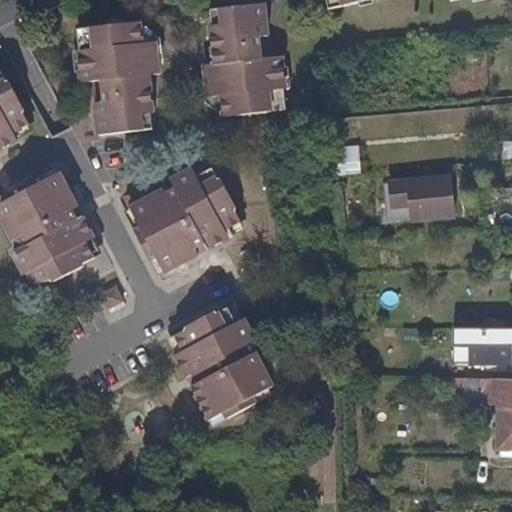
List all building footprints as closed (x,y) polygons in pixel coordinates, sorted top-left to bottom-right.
[(323,0),(328,18),(388,2),(387,0),(323,0)] [(262,6),(207,12),(209,32),(205,33),(208,58),(220,56),(222,69),(203,72),(205,82),(201,83),(203,104),(217,102),(220,124),(282,117),(280,95),(283,94),(281,71),(278,71),(276,59),(268,60),(262,6)] [(143,26),(80,34),(82,56),(79,56),(82,78),(85,79),(86,89),(95,89),(101,144),(154,137),(152,118),(156,117),(154,92),(142,93),(141,80),(159,77),(158,68),(161,67),(159,46),(146,47),(143,26)] [(508,37),(485,39),(490,101),(511,98),(511,82),(511,83),(509,52),(511,51),(511,41),(508,41),(508,37)] [(0,151),(17,143),(13,136),(29,127),(24,117),(26,114),(13,88),(10,87),(3,74),(0,75),(0,151)] [(334,174),(357,174),(357,144),(333,145),(334,174)] [(90,242),(80,221),(74,224),(70,216),(75,212),(57,176),(43,184),(41,179),(11,193),(14,198),(0,204),(0,211),(19,250),(10,255),(21,278),(26,275),(33,290),(49,282),(50,285),(79,271),(79,268),(91,262),(83,247),(90,242)] [(188,258),(191,264),(226,247),(222,239),(238,232),(232,219),(235,217),(222,192),(220,193),(211,178),(196,184),(191,177),(169,188),(174,197),(131,219),(137,234),(132,237),(146,267),(152,264),(159,279),(182,269),(178,262),(188,258)] [(451,177),(392,183),(394,206),(412,205),(413,219),(455,215),(451,177)] [(74,224),(80,221),(75,212),(70,216),(74,224)] [(182,269),(191,264),(188,258),(178,262),(182,269)] [(120,312),(110,293),(96,300),(106,318),(120,312)] [(191,391),(184,394),(201,429),(219,420),(221,425),(251,411),(248,405),(262,397),(239,352),(248,347),(236,325),(229,329),(220,314),(208,321),(206,319),(178,334),(179,336),(169,343),(176,358),(168,362),(179,385),(187,382),(191,391)] [(511,329),(473,329),(473,364),(511,365),(511,329)] [(511,377),(496,377),(456,376),(456,390),(470,390),(470,405),(496,406),(497,456),(511,455),(511,377)] [(179,385),(184,394),(191,391),(187,382),(179,385)]
